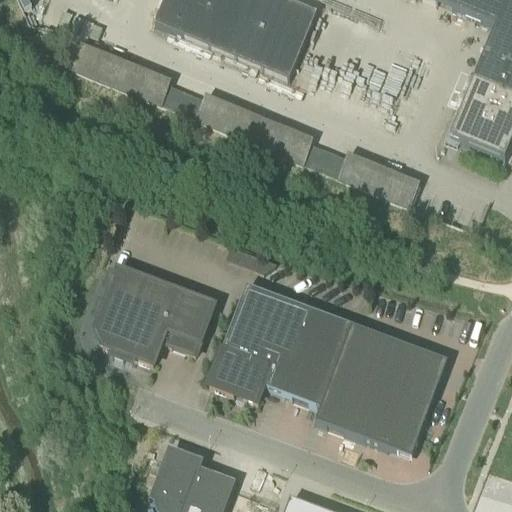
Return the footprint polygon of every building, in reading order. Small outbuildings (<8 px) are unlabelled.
[(289,87),(317,19),(270,0),(166,0),(154,31),(289,87)] [(504,167),(511,148),(511,0),(415,0),(415,1),(495,34),(462,115),(458,114),(444,147),(457,152),(458,148),(504,167)] [(160,105),(170,82),(81,46),(72,70),(160,105)] [(313,140),(206,95),(195,120),(303,164),(313,140)] [(418,184),(346,155),(337,178),(408,207),(418,184)] [(118,279),(96,339),(103,355),(113,358),(111,363),(123,367),(124,363),(153,373),(162,350),(195,362),(213,315),(118,279)] [(243,302),(209,394),(234,403),(235,401),(258,410),(263,396),(268,398),(282,403),(320,417),(315,431),(389,458),(411,467),(416,453),(439,391),(447,371),(424,362),(351,334),(246,294),(243,302)] [(227,511),(235,491),(198,477),(200,471),(170,460),(150,511),(227,511)]
